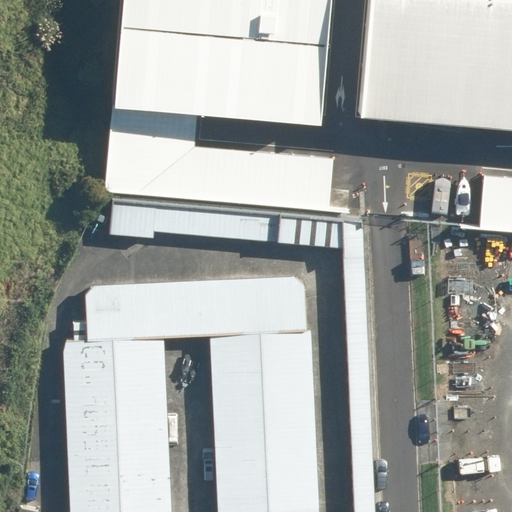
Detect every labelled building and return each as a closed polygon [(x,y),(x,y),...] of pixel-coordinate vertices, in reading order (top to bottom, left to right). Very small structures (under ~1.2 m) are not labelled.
[(200,102),(328,113),(337,0),(126,0),(119,95),(200,102)] [(511,0),(377,0),(368,105),(511,117),(511,174),(486,172),(482,223),(511,225),(511,0)] [(332,206),(336,155),(198,143),(200,102),(119,95),(110,188),(332,206)] [(446,178),(430,177),(428,209),(444,210),(446,178)] [(318,511),(308,333),(206,339),(216,511),(318,511)] [(171,511),(161,337),(65,343),(75,511),(171,511)]
